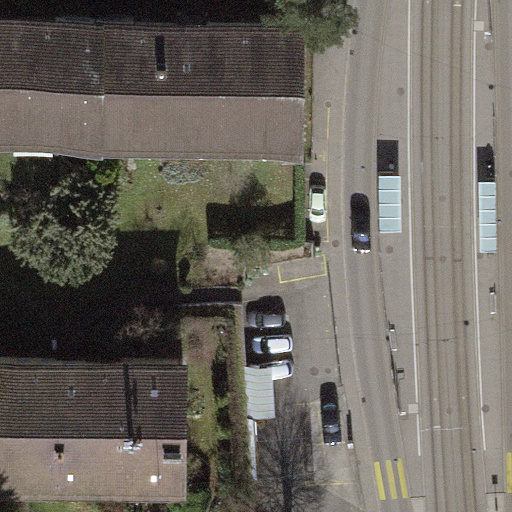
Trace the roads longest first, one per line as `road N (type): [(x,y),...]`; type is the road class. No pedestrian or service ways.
road 1 (tertiary): [(372,0),(360,187),(367,322),(391,478),(410,511)]
road 2 (tertiary): [(505,511),(511,495),(511,0)]
